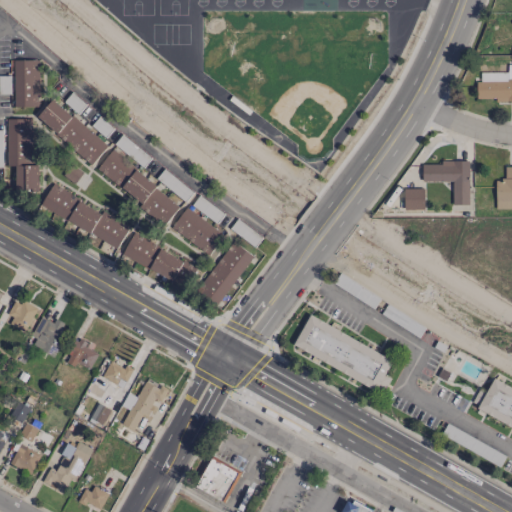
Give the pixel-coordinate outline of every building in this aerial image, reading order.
[(39,106),(38,59),(13,59),(14,106),(39,106)] [(478,98),(495,97),(495,101),(511,100),(511,63),(507,64),(508,71),(477,72),(478,98)] [(108,145),(51,99),(35,118),(91,165),(108,145)] [(15,190),(38,190),(38,164),(32,164),(33,118),(7,117),(6,165),(15,165),(15,190)] [(95,171),(166,223),(181,203),(110,151),(95,171)] [(468,161),(421,162),(421,181),(452,180),(453,204),(468,204),(468,161)] [(82,171),(69,163),(62,175),(75,183),(82,171)] [(511,165),(503,166),(503,178),(495,178),(496,208),(511,208),(511,201),(511,200),(511,165)] [(51,186),(40,207),(93,233),(91,236),(117,249),(129,224),(51,186)] [(424,209),(424,187),(404,188),(404,209),(424,209)] [(208,255),(223,234),(186,206),(171,227),(208,255)] [(197,265),(132,234),(122,254),(135,260),(133,264),(145,269),(145,268),(186,287),(197,265)] [(252,254),(231,240),(197,290),(219,304),(252,254)] [(8,314),(13,316),(9,325),(26,332),(36,307),(14,298),(8,314)] [(292,346),(383,392),(390,377),(384,374),(393,358),(308,315),(292,346)] [(30,349),(52,358),(67,323),(55,318),(54,322),(40,316),(31,335),(35,337),(30,349)] [(97,352),(85,347),(87,341),(75,336),(65,362),(75,366),(76,362),(90,368),(97,352)] [(123,387),(131,369),(109,360),(101,378),(123,387)] [(478,389),(470,405),(511,426),(511,387),(493,378),(485,393),(478,389)] [(119,422),(133,430),(142,413),(146,416),(155,399),(161,402),(167,390),(145,379),(137,396),(133,395),(119,422)] [(22,423),(29,405),(17,400),(9,418),(22,423)] [(112,410),(98,402),(90,417),(104,425),(112,410)] [(37,428),(25,423),(19,436),(31,441),(37,428)] [(63,492),(70,478),(76,481),(91,448),(78,441),(70,459),(63,455),(56,470),(49,466),(41,482),(63,492)] [(39,452),(18,444),(9,464),(31,473),(39,452)] [(195,486),(223,501),(238,472),(211,457),(195,486)] [(84,489),(78,498),(98,510),(108,493),(94,485),(90,492),(84,489)] [(367,511),(369,509),(348,499),(342,511),(367,511)]
